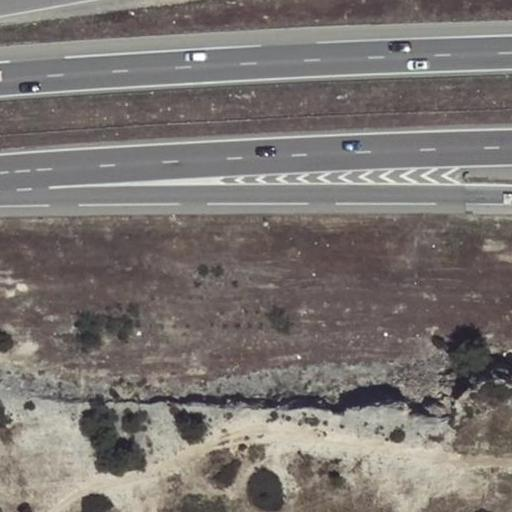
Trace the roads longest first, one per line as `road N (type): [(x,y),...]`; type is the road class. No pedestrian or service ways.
road 1 (motorway): [(511,54),(0,81)]
road 2 (motorway): [(0,170),(511,149)]
road 3 (motorway): [(0,197),(511,200)]
road 4 (track): [(57,511),(100,479),(258,425),(511,451)]
